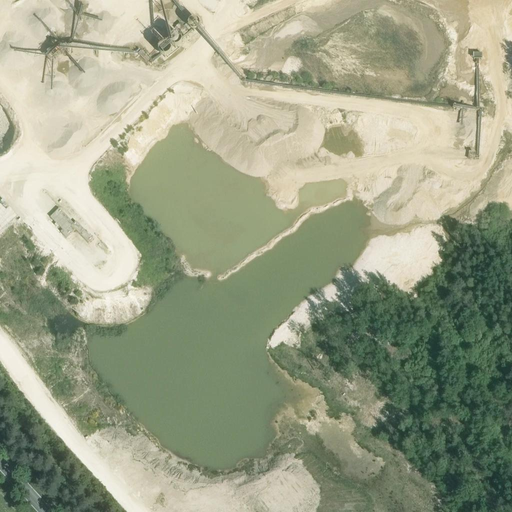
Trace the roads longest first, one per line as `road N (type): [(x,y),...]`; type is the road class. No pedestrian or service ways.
road 1 (track): [(180,71),(247,98),(403,109),(430,123),(424,164),(398,201),(160,348)]
road 2 (track): [(279,0),(199,52),(83,168)]
road 3 (track): [(154,352),(160,348),(134,317),(0,182)]
road 4 (track): [(137,511),(56,423),(0,339)]
